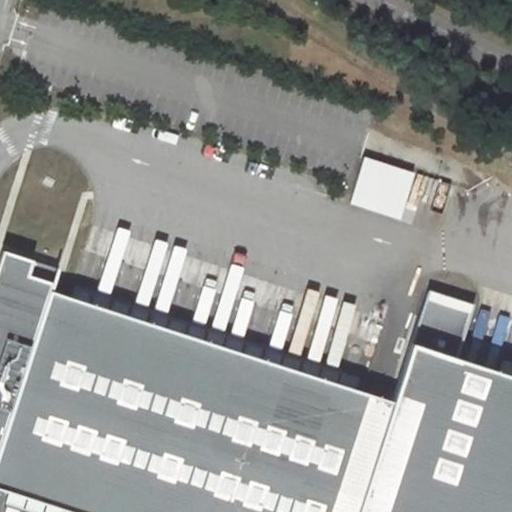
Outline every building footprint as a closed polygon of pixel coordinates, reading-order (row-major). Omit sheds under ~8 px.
[(350,203),(400,217),(413,172),(363,158),(350,203)] [(199,239),(192,260),(204,264),(211,243),(199,239)] [(511,511),(511,373),(499,369),(456,356),(472,306),(427,292),(392,400),(354,387),(71,298),(50,289),(57,267),(2,250),(0,255),(0,490),(67,511),(511,511)] [(75,285),(71,298),(354,387),(358,375),(75,285)] [(511,361),(503,359),(499,369),(511,373),(511,361)]
